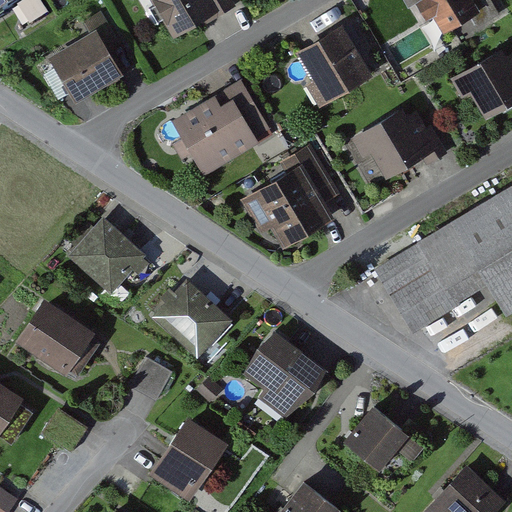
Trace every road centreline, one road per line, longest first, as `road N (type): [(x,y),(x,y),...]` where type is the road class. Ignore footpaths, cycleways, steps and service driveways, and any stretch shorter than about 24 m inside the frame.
road 1 (residential): [(75,150),(326,0)]
road 2 (residential): [(511,438),(286,289)]
road 3 (residential): [(286,289),(511,154)]
road 4 (residential): [(286,289),(75,150)]
